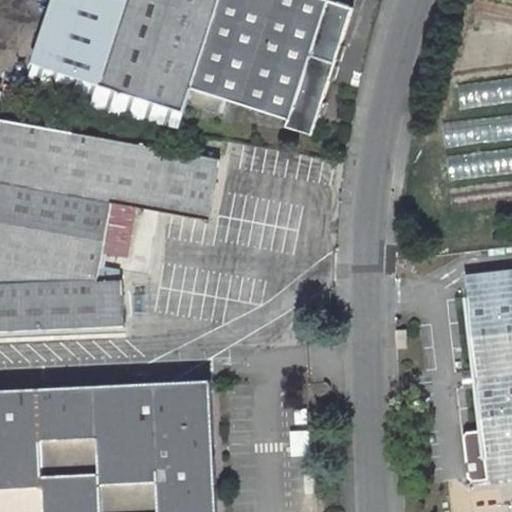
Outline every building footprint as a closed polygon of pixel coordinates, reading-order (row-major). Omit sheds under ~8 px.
[(178,128),(191,88),(221,0),(55,0),(25,94),(178,128)] [(313,137),(355,9),(325,0),(221,0),(191,88),(288,120),(285,128),(313,137)] [(223,115),(227,103),(193,92),(188,105),(223,115)] [(215,236),(290,249),(295,222),(301,222),(299,200),(304,174),(0,120),(0,334),(123,327),(119,280),(94,281),(110,202),(218,222),(215,236)] [(511,272),(467,278),(470,302),(511,296),(511,272)] [(511,459),(511,296),(470,302),(488,463),(511,459)] [(394,332),(394,351),(404,351),(405,333),(394,332)] [(0,511),(214,511),(208,381),(0,390),(0,511)] [(511,459),(488,463),(490,485),(511,482),(511,459)]
